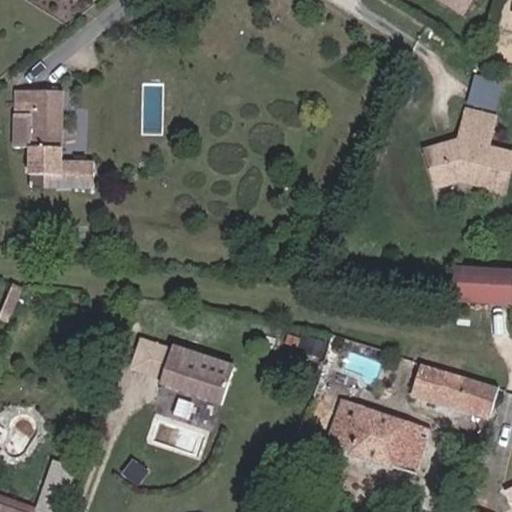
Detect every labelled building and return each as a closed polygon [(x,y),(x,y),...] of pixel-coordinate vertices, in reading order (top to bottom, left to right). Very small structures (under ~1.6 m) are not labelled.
[(498,109),(507,81),(479,72),(470,101),(498,109)] [(5,86),(4,111),(19,111),(19,116),(17,171),(32,171),(31,184),(81,186),(82,160),(49,158),(52,88),(5,86)] [(490,109),(462,103),(456,127),(461,129),(460,134),(455,133),(422,143),(433,179),(457,172),(502,181),(510,145),(483,139),(490,109)] [(511,271),(460,270),(453,269),(452,275),(451,303),(511,307),(511,271)] [(161,388),(222,411),(242,354),(218,345),(211,364),(174,351),(161,388)] [(417,398),(426,400),(465,410),(496,420),(506,390),(475,382),(435,372),(425,369),(417,398)] [(434,427),(344,404),(331,444),(419,471),(434,427)] [(511,488),(503,493),(511,511),(511,488)]
